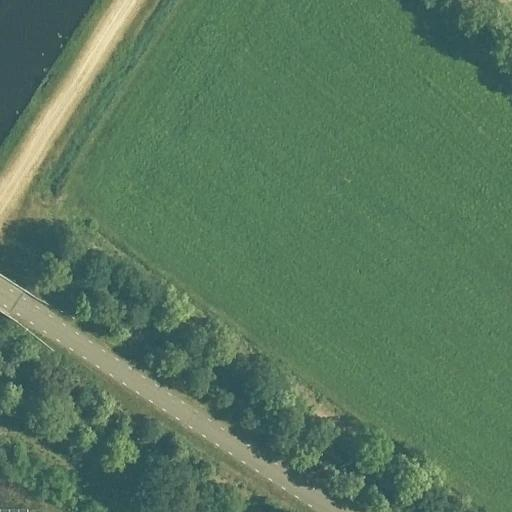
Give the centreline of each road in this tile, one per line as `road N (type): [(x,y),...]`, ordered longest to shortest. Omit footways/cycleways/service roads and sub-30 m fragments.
road 1 (tertiary): [(329,511),(0,295)]
road 2 (track): [(132,0),(0,203)]
